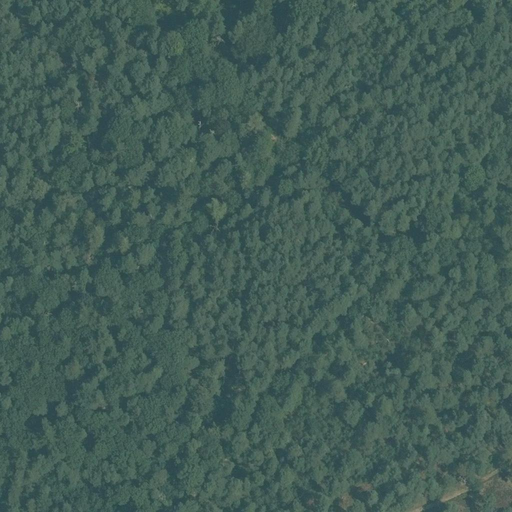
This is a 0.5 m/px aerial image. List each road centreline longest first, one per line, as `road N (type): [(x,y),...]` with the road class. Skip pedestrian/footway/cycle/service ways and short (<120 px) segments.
road 1 (track): [(511,146),(172,511)]
road 2 (track): [(119,0),(390,273)]
road 3 (track): [(0,226),(195,75)]
road 4 (track): [(511,355),(374,511)]
road 5 (track): [(295,0),(195,75)]
